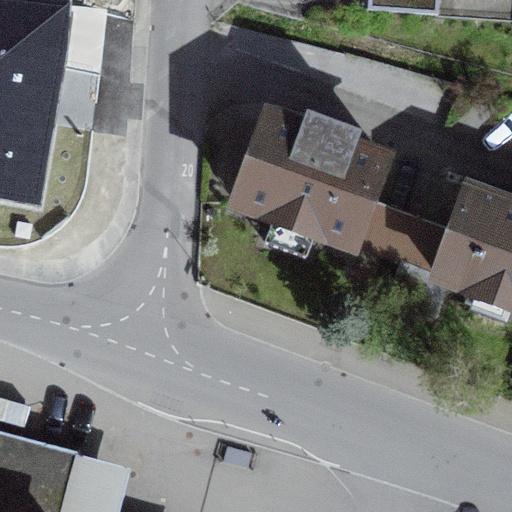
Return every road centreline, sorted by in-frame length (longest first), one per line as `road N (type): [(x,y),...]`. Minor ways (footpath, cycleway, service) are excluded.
road 1 (residential): [(511,481),(148,353)]
road 2 (unclassified): [(148,353),(167,231),(181,0)]
road 3 (residential): [(148,353),(0,308)]
